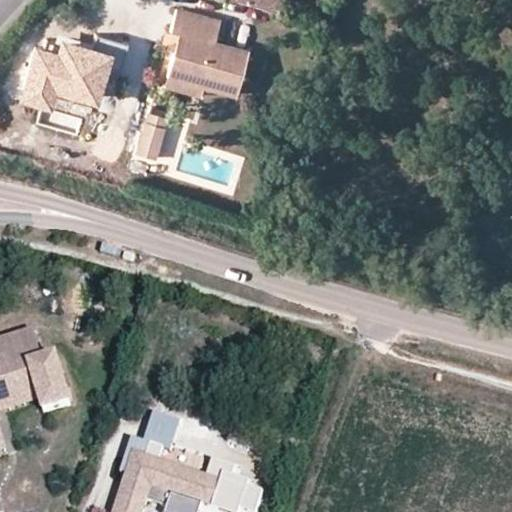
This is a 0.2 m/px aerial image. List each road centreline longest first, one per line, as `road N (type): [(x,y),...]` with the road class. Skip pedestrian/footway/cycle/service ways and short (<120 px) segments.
road 1 (tertiary): [(511,349),(124,235)]
road 2 (unknown): [(96,511),(121,433),(139,429),(200,448)]
road 3 (tertiary): [(124,235),(0,194)]
road 4 (tertiary): [(0,219),(124,235)]
